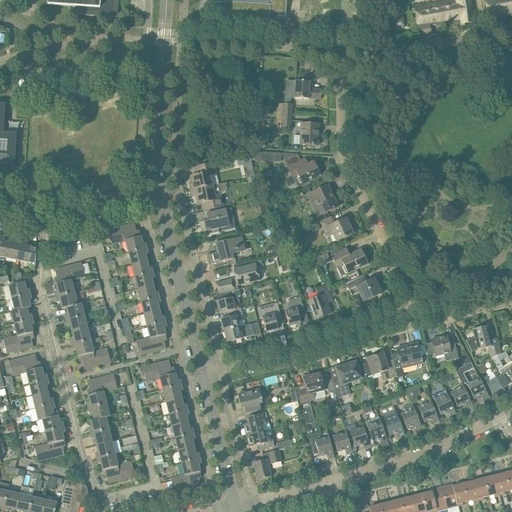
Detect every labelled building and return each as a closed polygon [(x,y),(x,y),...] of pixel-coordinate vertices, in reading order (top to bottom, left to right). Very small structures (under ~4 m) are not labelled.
[(47,0),(47,5),(70,6),(70,15),(117,18),(118,9),(116,9),(116,0),(47,0)] [(208,0),(208,2),(224,3),(223,18),(270,21),(270,14),(277,14),(277,16),(285,17),(286,0),(208,0)] [(472,13),(470,0),(451,0),(435,3),(415,8),(416,9),(418,30),(430,28),(430,25),(436,24),(436,26),(446,25),(446,23),(452,23),(453,25),(461,24),(461,25),(473,23),(472,13)] [(511,15),(511,0),(483,0),(487,20),(511,15)] [(285,17),(277,16),(276,36),(300,38),(301,20),(303,20),(302,33),(314,33),(314,21),(317,21),(318,15),(302,14),(301,18),(285,17)] [(309,82),(295,81),(294,99),(308,100),(309,99),(320,100),(321,90),(309,89),(309,82)] [(0,104),(0,163),(14,164),(16,134),(3,133),(4,104),(0,104)] [(282,104),(281,121),(291,121),(292,105),(282,104)] [(293,136),(293,145),(300,145),(317,146),(318,128),(318,125),(313,124),(309,124),(301,124),(301,135),(301,136),(293,136)] [(297,154),(284,160),(298,188),(320,177),(313,162),(302,167),(297,154)] [(238,166),(242,165),(251,163),(249,155),(241,157),(238,157),(236,158),(236,159),(238,166)] [(189,185),(191,191),(212,186),(210,177),(216,176),(213,163),(205,166),(195,168),(196,175),(191,176),(192,184),(189,185)] [(254,168),(247,170),(250,178),(256,176),(254,168)] [(191,191),(192,197),(195,197),(197,204),(203,203),(204,211),(205,210),(222,207),(223,207),(220,194),(223,194),(225,193),(227,189),(227,186),(226,183),(212,186),(191,191)] [(338,207),(327,186),(318,190),(307,195),(310,202),(314,200),(322,215),(329,211),(338,207)] [(263,199),(257,201),(259,207),(266,205),(263,199)] [(205,210),(205,211),(207,221),(203,222),(205,232),(211,230),(212,234),(219,232),(218,229),(223,228),(224,231),(235,228),(231,209),(223,211),(222,207),(205,210)] [(334,224),(331,217),(320,222),(326,233),(331,231),(336,242),(344,238),(353,234),(345,219),(334,224)] [(111,245),(125,241),(141,237),(139,232),(136,232),(134,224),(108,231),(111,245)] [(321,229),(318,224),(312,227),(314,232),(321,229)] [(0,236),(0,257),(5,258),(9,243),(4,242),(5,237),(0,236)] [(141,237),(125,241),(128,254),(146,249),(145,243),(142,244),(141,237)] [(244,251),(240,237),(215,244),(217,253),(207,255),(209,265),(225,261),(227,267),(236,265),(235,259),(232,259),(231,254),(244,251)] [(9,243),(5,258),(17,261),(21,241),(14,239),(13,243),(9,243)] [(35,267),(36,248),(27,246),(28,242),(21,241),(17,261),(27,263),(27,265),(35,267)] [(283,253),(281,246),(271,249),(273,256),(283,253)] [(128,254),(131,266),(147,262),(145,255),(148,254),(146,249),(128,254)] [(349,255),(346,249),(336,253),(331,256),(341,277),(368,265),(360,249),(349,255)] [(285,253),(278,255),(280,262),(287,260),(285,253)] [(327,254),(318,258),(322,265),(330,261),(327,254)] [(131,266),(134,278),(152,273),(151,268),(148,269),(147,262),(131,266)] [(55,285),(71,281),(85,278),(81,263),(54,270),(57,278),(54,279),(55,285)] [(223,294),(238,290),(237,286),(259,280),(255,264),(233,270),(235,278),(216,283),(219,295),(223,294)] [(134,278),(137,290),(153,286),(151,279),(154,278),(152,273),(134,278)] [(363,284),(360,277),(346,283),(352,296),(359,293),(363,302),(366,301),(382,294),(374,279),(363,284)] [(54,292),(56,298),(74,293),(71,281),(55,285),(57,292),(54,292)] [(12,299),(30,294),(29,289),(26,290),(24,283),(9,287),(12,299)] [(332,298),(327,285),(316,289),(319,297),(307,301),(309,306),(311,311),(314,320),(331,314),(326,300),(332,298)] [(137,290),(140,302),(159,297),(157,292),(155,293),(153,286),(137,290)] [(239,290),(238,290),(223,294),(224,300),(216,302),(219,314),(241,308),(235,310),(233,303),(239,302),(238,297),(240,296),(239,290)] [(65,308),(77,305),(74,293),(56,298),(57,303),(60,302),(62,309),(65,308)] [(30,294),(12,299),(15,311),(26,309),(30,308),(28,301),(31,300),(30,294)] [(140,302),(143,314),(159,310),(157,304),(160,303),(159,297),(140,302)] [(305,312),(300,298),(288,301),(291,310),(285,312),(286,318),(289,327),(300,324),(298,313),(305,312)] [(279,310),(277,303),(257,308),(260,318),(262,318),(263,323),(266,333),(273,331),(274,332),(278,331),(275,321),(281,320),(279,310)] [(64,316),(66,321),(84,316),(81,304),(77,305),(65,308),(67,315),(64,316)] [(221,320),(224,331),(239,327),(238,321),(243,320),(241,308),(219,314),(226,312),(227,318),(221,320)] [(11,312),(14,324),(32,320),(31,315),(28,315),(26,309),(15,311),(11,312)] [(143,314),(147,326),(165,322),(163,317),(161,318),(159,310),(143,314)] [(84,316),(66,321),(67,326),(70,326),(71,332),(87,328),(84,316)] [(14,324),(17,337),(32,333),(31,326),(33,325),(32,320),(14,324)] [(147,326),(150,339),(165,335),(163,328),(166,327),(165,322),(147,326)] [(239,327),(224,331),(227,343),(236,340),(248,337),(249,337),(260,334),(258,323),(239,327)] [(491,340),(487,327),(473,330),(474,337),(466,341),(466,340),(465,341),(471,352),(488,347),(490,359),(501,354),(498,338),(491,340)] [(87,328),(71,332),(73,339),(71,340),(72,345),(90,340),(87,328)] [(32,333),(17,337),(3,340),(7,354),(33,347),(31,339),(34,339),(32,333)] [(165,335),(150,339),(136,342),(139,356),(156,352),(166,349),(164,341),(167,341),(165,335)] [(449,346),(447,336),(431,340),(432,343),(425,344),(427,356),(435,355),(435,357),(443,355),(445,362),(458,359),(457,355),(457,354),(455,344),(449,346)] [(76,350),(78,357),(93,353),(90,340),(72,345),(73,351),(76,350)] [(420,353),(418,343),(396,348),(399,358),(401,369),(422,364),(420,353)] [(128,345),(121,346),(122,353),(129,352),(128,345)] [(107,349),(93,353),(78,357),(79,363),(82,362),(84,370),(110,363),(107,349)] [(380,373),(383,381),(397,377),(393,360),(392,360),(393,363),(386,365),(385,363),(386,362),(385,362),(382,353),(367,358),(368,362),(362,364),(363,367),(367,377),(380,373)] [(12,376),(26,372),(41,369),(40,363),(37,363),(35,355),(25,358),(9,362),(12,376)] [(146,382),(160,378),(175,374),(174,369),(171,369),(169,361),(142,368),(146,382)] [(503,379),(508,386),(511,383),(511,362),(511,363),(503,368),(498,371),(503,379)] [(332,380),(338,399),(350,395),(347,383),(367,377),(363,367),(358,369),(356,363),(336,369),(338,377),(332,380)] [(467,385),(474,400),(481,396),(483,400),(489,398),(479,379),(470,384),(469,384),(463,374),(473,369),(470,363),(455,371),(463,387),(467,385)] [(486,371),(482,364),(477,367),(481,374),(486,371)] [(419,369),(421,380),(430,378),(427,367),(419,369)] [(41,369),(26,372),(29,385),(47,380),(46,375),(43,375),(41,369)] [(486,384),(495,397),(504,391),(503,389),(508,386),(503,379),(498,371),(493,375),(495,378),(486,384)] [(175,374),(160,378),(163,391),(181,386),(180,380),(177,381),(175,374)] [(297,401),(303,426),(315,423),(309,401),(314,400),(312,394),(324,391),(319,374),(303,378),(306,389),(298,391),(300,400),(297,401)] [(88,397),(103,393),(117,389),(113,375),(87,382),(89,390),(86,391),(88,397)] [(449,375),(440,378),(442,384),(451,381),(449,375)] [(47,380),(29,385),(32,397),(47,393),(46,386),(48,385),(47,380)] [(163,391),(166,403),(181,399),(179,392),(182,391),(181,386),(163,391)] [(453,399),(458,408),(464,404),(467,409),(472,406),(468,397),(463,387),(450,393),(453,399)] [(407,392),(412,404),(418,402),(415,397),(420,395),(418,388),(407,392)] [(244,408),(245,414),(261,411),(259,404),(262,403),(261,401),(262,401),(261,398),(259,389),(237,395),(239,403),(241,409),(244,408)] [(445,390),(432,396),(441,415),(448,412),(450,417),(456,414),(445,390)] [(32,397),(35,409),(53,404),(52,399),(49,400),(47,393),(32,397)] [(103,393),(88,397),(89,403),(87,404),(88,409),(106,405),(103,393)] [(400,404),(398,397),(391,399),(393,406),(400,404)] [(166,403),(169,415),(187,410),(186,405),(183,406),(181,399),(166,403)] [(439,421),(430,402),(417,408),(424,423),(431,419),(433,424),(439,421)] [(38,421),(42,420),(53,417),(52,410),(55,410),(53,404),(35,409),(38,421)] [(412,404),(403,408),(405,413),(401,414),(403,420),(407,429),(414,426),(416,431),(422,429),(412,404)] [(106,405),(88,409),(89,414),(92,414),(94,420),(105,418),(109,417),(106,405)] [(187,410),(169,415),(172,427),(187,423),(186,416),(188,415),(187,410)] [(397,433),(399,437),(404,435),(395,411),(382,416),(386,426),(388,432),(384,433),(387,442),(391,440),(390,436),(397,433)] [(243,425),(246,436),(264,432),(262,426),(268,424),(265,413),(262,414),(245,419),(247,424),(243,425)] [(42,420),(45,432),(63,428),(62,423),(59,423),(57,416),(53,417),(42,420)] [(374,446),(372,442),(380,439),(381,444),(387,442),(378,417),(365,422),(371,439),(367,440),(370,448),(374,446)] [(105,418),(94,420),(90,421),(92,429),(89,429),(90,435),(108,430),(105,418)] [(187,423),(172,427),(175,439),(193,434),(192,429),(189,430),(187,423)] [(344,429),(348,440),(352,439),(355,447),(362,445),(364,450),(370,448),(366,438),(363,428),(356,430),(355,426),(344,429)] [(63,428),(45,432),(48,444),(64,440),(62,434),(65,433),(63,428)] [(352,453),(348,440),(344,429),(346,433),(332,437),(334,443),(337,452),(345,450),(346,455),(352,453)] [(96,446),(111,442),(108,430),(90,435),(92,440),(94,439),(96,446)] [(265,438),(264,432),(246,436),(249,448),(260,445),(261,451),(274,447),(271,436),(265,438)] [(193,434),(175,439),(178,451),(193,447),(192,440),(195,440),(193,434)] [(334,458),(333,455),(328,438),(320,440),(319,437),(309,439),(314,455),(318,453),(319,457),(327,455),(328,460),(334,458)] [(64,440),(48,444),(34,448),(38,462),(64,455),(62,447),(65,446),(64,440)] [(278,451),(290,447),(289,441),(276,445),(278,451)] [(96,459),(114,454),(111,442),(96,446),(98,453),(95,454),(96,459)] [(178,451),(181,463),(199,459),(198,454),(195,455),(193,447),(178,451)] [(281,462),(278,451),(262,455),(263,461),(253,463),(257,481),(271,477),(268,466),(281,462)] [(114,454),(96,459),(98,464),(100,464),(102,470),(117,466),(114,454)] [(199,459),(181,463),(184,476),(200,472),(198,465),(201,464),(199,459)] [(131,463),(117,466),(102,470),(104,476),(106,475),(108,484),(135,477),(131,463)] [(201,478),(200,472),(184,476),(170,479),(174,493),(200,486),(198,478),(201,478)] [(509,491),(509,489),(505,474),(495,476),(499,494),(500,496),(505,495),(504,492),(509,491)] [(488,495),(489,496),(494,495),(494,497),(500,496),(499,494),(495,476),(494,476),(484,479),(488,495)] [(57,479),(50,477),(48,486),(55,488),(57,479)] [(488,495),(484,479),(474,481),(478,500),(479,501),(484,500),(483,498),(489,496),(488,495)] [(83,484),(66,481),(58,511),(78,511),(81,503),(76,502),(77,494),(80,495),(83,484)] [(478,500),(474,481),(463,484),(468,500),(468,502),(473,500),(473,502),(479,501),(478,500)] [(0,509),(4,510),(8,492),(9,487),(0,484),(0,509)] [(468,500),(463,484),(453,487),(457,505),(458,506),(458,507),(463,506),(462,503),(468,502),(468,500)] [(458,506),(457,505),(453,487),(452,485),(442,488),(441,488),(447,508),(447,509),(458,506)] [(447,509),(447,508),(441,488),(431,490),(431,492),(432,492),(436,511),(437,511),(447,509)] [(8,492),(4,510),(8,511),(9,509),(16,511),(20,495),(8,492)] [(434,511),(437,511),(436,511),(432,492),(431,492),(421,495),(425,511),(431,510),(431,511),(434,511)] [(28,511),(32,498),(20,495),(16,511),(22,511),(28,511)] [(413,511),(423,511),(425,511),(421,495),(410,497),(413,511)] [(413,511),(410,497),(400,500),(402,511),(413,511)] [(41,511),(44,501),(32,498),(28,511),(41,511)] [(402,511),(400,500),(390,503),(391,511),(402,511)] [(54,511),(57,503),(44,501),(41,511),(54,511)] [(379,505),(380,511),(391,511),(390,503),(379,505)]
